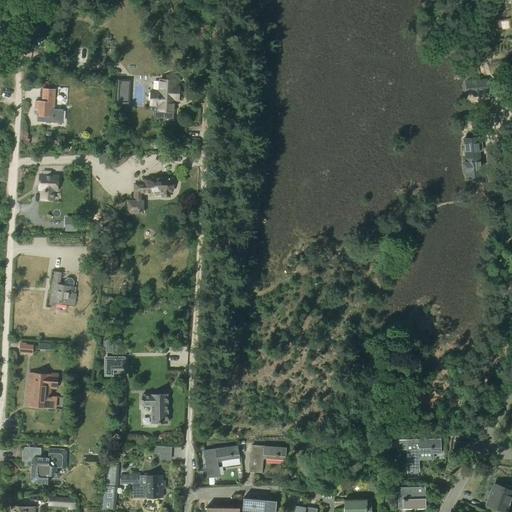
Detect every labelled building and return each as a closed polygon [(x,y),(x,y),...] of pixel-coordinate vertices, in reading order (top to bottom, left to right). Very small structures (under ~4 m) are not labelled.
[(173,119),(174,103),(172,103),(172,98),(179,98),(179,87),(175,87),(175,80),(160,79),(160,92),(151,91),(150,110),(154,111),(154,118),(173,119)] [(487,79),(465,81),(466,94),(488,92),(487,79)] [(55,109),(56,89),(44,88),(43,101),(35,101),(35,108),(39,109),(38,120),(62,121),(62,110),(55,109)] [(117,91),(116,103),(129,104),(129,92),(117,91)] [(481,176),(478,139),(464,140),(466,161),(463,164),(463,169),(466,171),(467,177),(481,176)] [(109,152),(98,154),(100,164),(107,163),(106,158),(110,157),(109,152)] [(57,190),(58,175),(40,174),(39,189),(42,189),(42,198),(54,199),(54,190),(57,190)] [(174,182),(173,178),(151,178),(151,179),(145,179),(145,180),(143,180),(143,184),(135,184),(135,200),(127,200),(127,212),(140,212),(141,192),(158,192),(158,191),(163,191),(163,197),(170,197),(170,191),(172,191),(174,186),(174,182)] [(68,224),(64,224),(65,231),(68,231),(77,231),(76,217),(67,218),(68,224)] [(117,275),(118,256),(106,255),(105,274),(117,275)] [(102,270),(102,260),(91,259),(90,269),(102,270)] [(62,272),(55,271),(51,301),(75,305),(77,294),(75,294),(76,287),(74,287),(74,281),(72,278),(68,277),(65,280),(64,285),(60,285),(62,272)] [(26,354),(26,355),(33,355),(34,347),(26,347),(27,345),(21,344),(20,353),(26,354)] [(120,369),(115,369),(115,358),(120,358),(120,357),(106,357),(106,370),(120,369)] [(36,374),(30,374),(27,405),(50,407),(51,388),(53,388),(53,386),(59,387),(60,375),(36,374)] [(81,401),(81,385),(71,385),(71,401),(81,401)] [(142,396),(141,396),(141,400),(142,400),(142,405),(151,405),(152,423),(168,422),(167,393),(151,394),(142,394),(142,396)] [(441,438),(399,440),(399,449),(406,449),(407,470),(419,470),(418,452),(433,452),(433,454),(441,453),(441,438)] [(285,456),(286,447),(252,444),(250,471),(262,472),(263,458),(277,460),(277,457),(279,457),(279,456),(285,456)] [(208,476),(219,475),(217,461),(239,458),(239,454),(238,445),(204,450),(208,476)] [(49,458),(42,457),(42,448),(26,447),(24,449),(23,463),(25,465),(32,466),(31,480),(33,482),(48,483),(49,477),(51,474),(57,475),(58,466),(66,467),(67,452),(65,449),(50,448),(49,458)] [(108,511),(115,511),(119,465),(105,464),(101,511),(108,511)] [(162,480),(162,475),(121,476),(121,484),(133,483),(133,497),(162,496),(162,484),(165,484),(165,480),(162,480)] [(486,505),(484,510),(489,511),(506,511),(511,498),(511,486),(505,484),(504,488),(493,483),(485,504),(486,505)] [(398,509),(425,508),(425,486),(397,487),(398,509)] [(49,497),(48,506),(67,507),(67,508),(74,508),(75,499),(49,497)] [(275,511),(277,501),(243,498),(242,510),(264,511),(263,511),(275,511)] [(371,511),(371,499),(344,499),(343,511),(371,511)]
